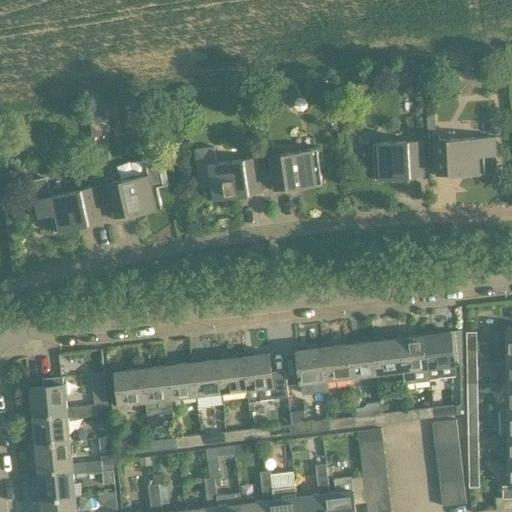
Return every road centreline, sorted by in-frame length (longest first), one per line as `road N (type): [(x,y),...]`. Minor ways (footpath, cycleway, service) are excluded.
road 1 (residential): [(0,288),(236,236),(511,214)]
road 2 (residential): [(0,335),(511,279)]
